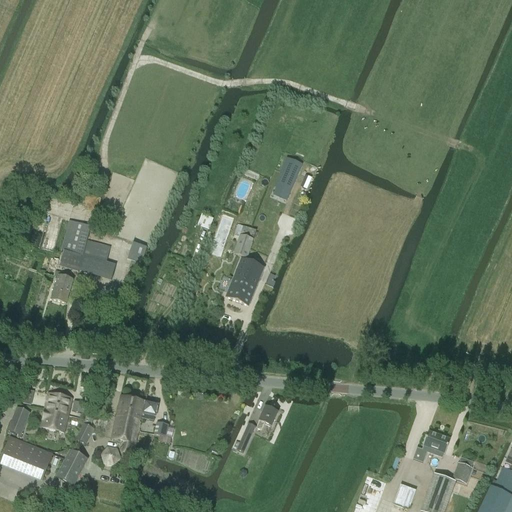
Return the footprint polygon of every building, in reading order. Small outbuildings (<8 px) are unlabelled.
[(289,196),(301,165),(288,160),(275,190),(273,196),(286,202),(289,196)] [(31,200),(32,193),(25,192),(24,199),(31,200)] [(222,249),(233,218),(223,215),(212,245),(222,249)] [(197,227),(208,231),(212,221),(202,216),(197,227)] [(63,252),(59,267),(78,273),(79,271),(111,280),(115,267),(106,264),(110,249),(87,242),(91,229),(69,222),(61,252),(63,252)] [(239,238),(233,255),(247,260),(256,232),(237,226),(234,236),(239,238)] [(141,266),(147,249),(132,244),(127,261),(131,263),(141,266)] [(45,256),(40,272),(44,273),(44,275),(53,278),(53,277),(57,278),(51,301),(66,305),(73,281),(62,278),(63,274),(55,272),(59,260),(45,256)] [(256,288),(263,269),(241,260),(233,279),(256,288)] [(131,263),(128,272),(138,275),(141,266),(131,263)] [(270,275),(265,285),(273,288),(275,283),(273,282),(275,277),(270,275)] [(248,308),(256,288),(233,279),(225,298),(248,308)] [(26,391),(23,405),(29,406),(32,393),(26,391)] [(64,434),(72,400),(48,395),(40,429),(64,434)] [(140,419),(144,403),(120,397),(113,441),(124,444),(122,454),(132,457),(132,456),(134,456),(135,454),(133,454),(140,419)] [(74,403),(72,412),(83,415),(86,406),(74,403)] [(144,403),(140,419),(153,422),(154,418),(155,418),(158,406),(144,403)] [(259,423),(256,430),(261,432),(264,425),(271,428),(277,414),(265,408),(258,423),(259,423)] [(8,432),(20,437),(29,415),(17,410),(8,432)] [(156,424),(154,436),(159,437),(158,443),(169,445),(171,440),(165,439),(168,427),(156,424)] [(243,455),(250,439),(254,428),(249,425),(237,452),(243,455)] [(84,445),(92,430),(84,426),(73,447),(78,450),(81,444),(84,445)] [(417,450),(413,461),(423,464),(426,454),(442,460),(444,455),(444,456),(450,441),(449,440),(449,441),(428,433),(422,448),(423,448),(423,447),(423,448),(422,452),(417,450)] [(9,438),(0,460),(0,461),(43,478),(53,455),(9,438)] [(104,466),(114,468),(121,460),(118,451),(108,449),(101,457),(104,466)] [(73,487),(87,460),(71,452),(57,479),(73,487)] [(396,457),(391,472),(392,472),(394,473),(400,458),(397,457),(396,457)] [(465,485),(468,478),(471,469),(459,465),(456,473),(453,481),(465,485)] [(511,511),(511,473),(508,472),(503,469),(493,489),(490,487),(478,511),(511,511)] [(420,511),(444,511),(455,484),(433,476),(420,511)] [(400,487),(394,503),(409,509),(415,492),(400,487)]
